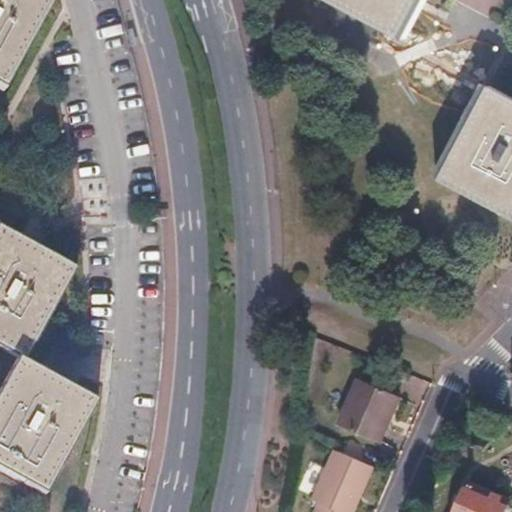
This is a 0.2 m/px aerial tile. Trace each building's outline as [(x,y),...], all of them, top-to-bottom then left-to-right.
[(0,0),(0,86),(6,89),(53,0),(0,0)] [(333,0),(399,35),(416,0),(333,0)] [(443,177),(511,213),(511,96),(491,85),(443,177)] [(0,345),(19,356),(26,360),(75,268),(37,246),(0,225),(0,345)] [(26,360),(19,356),(0,389),(0,466),(45,491),(95,399),(61,380),(26,360)] [(399,397),(359,379),(338,425),(378,443),(389,420),(399,397)] [(373,467),(334,450),(313,500),(320,503),(316,511),(353,511),(359,499),(373,467)] [(489,491),(468,482),(455,511),(505,511),(511,500),(489,491)]
